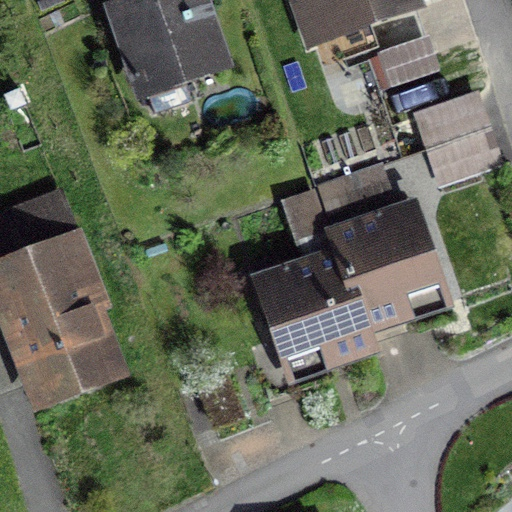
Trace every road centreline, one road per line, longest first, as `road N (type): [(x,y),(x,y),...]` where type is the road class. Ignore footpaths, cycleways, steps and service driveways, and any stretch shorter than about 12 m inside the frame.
road 1 (residential): [(388,429),(222,511)]
road 2 (residential): [(511,366),(388,429)]
